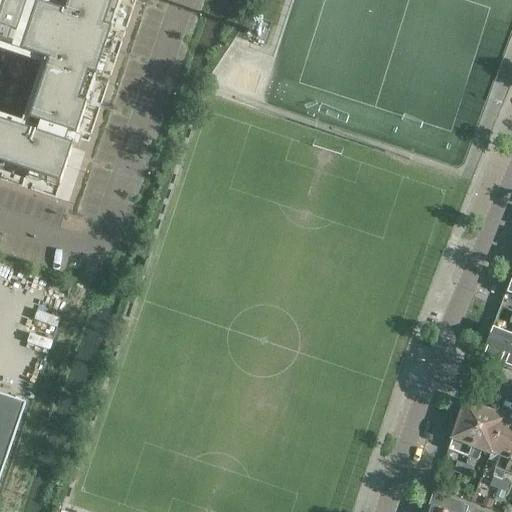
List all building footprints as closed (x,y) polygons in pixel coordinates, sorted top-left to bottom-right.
[(0,0),(0,167),(59,187),(72,148),(75,138),(99,66),(102,57),(107,43),(110,34),(121,0),(0,0)] [(511,338),(511,335),(492,328),(480,357),(501,365),(511,338)] [(511,338),(501,365),(511,369),(511,338)] [(0,476),(25,404),(0,396),(0,476)] [(464,404),(448,450),(467,458),(485,412),(464,404)] [(504,419),(485,412),(467,458),(477,462),(481,452),(490,456),(504,419)] [(511,423),(504,420),(504,419),(490,456),(492,457),(493,455),(499,457),(494,469),(495,469),(492,476),(493,476),(490,486),(498,489),(502,478),(504,472),(511,452),(511,423)] [(457,478),(463,466),(454,462),(449,475),(457,478)] [(465,482),(471,469),(463,466),(457,478),(465,482)] [(510,482),(502,478),(498,489),(506,492),(510,482)] [(504,494),(496,491),(494,498),(502,501),(504,494)] [(432,492),(428,507),(444,511),(481,511),(482,511),(464,506),(465,503),(432,492)] [(491,501),(483,499),(481,507),(488,509),(491,501)]
